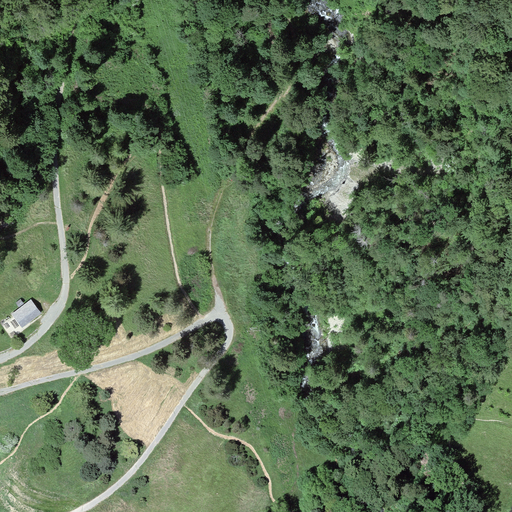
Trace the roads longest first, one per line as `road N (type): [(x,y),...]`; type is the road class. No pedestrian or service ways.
road 1 (track): [(78,0),(52,146),(66,280),(47,324),(0,358)]
road 2 (track): [(220,316),(208,243),(235,153),(286,83),(295,50),(282,0)]
road 3 (track): [(75,511),(144,457),(224,345),(229,329),(220,316)]
road 4 (track): [(0,392),(113,362),(220,316)]
